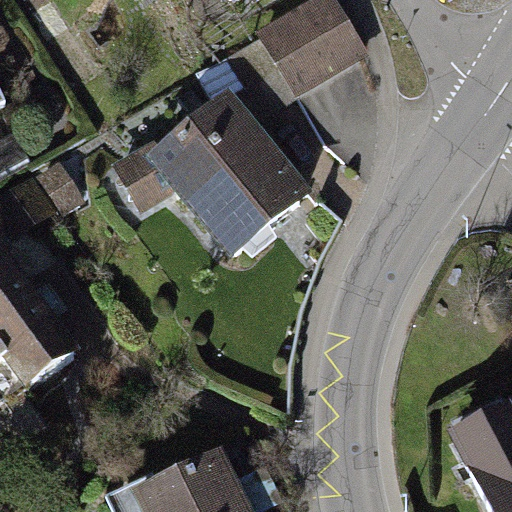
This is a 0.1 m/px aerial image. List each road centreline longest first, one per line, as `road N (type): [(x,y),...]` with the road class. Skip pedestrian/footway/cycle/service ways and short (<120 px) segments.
road 1 (residential): [(356,511),(349,419),(366,319),(390,252),(484,126)]
road 2 (residential): [(484,126),(403,0)]
